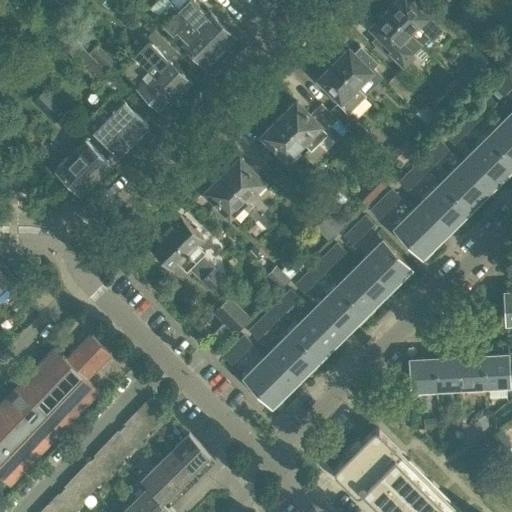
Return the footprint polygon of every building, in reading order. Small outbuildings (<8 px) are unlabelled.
[(179,9),(170,0),(159,0),(152,8),(175,31),(177,29),(184,36),(180,40),(191,50),(184,57),(194,67),(200,60),(207,66),(209,64),(212,64),(216,59),(216,57),(222,51),(179,9)] [(193,0),(188,0),(179,9),(222,51),(228,46),(230,46),(234,41),(234,39),(237,37),(211,10),(207,13),(193,0)] [(409,32),(421,44),(428,38),(430,40),(442,29),(436,23),(443,17),(426,0),(412,0),(411,1),(409,0),(394,0),(386,9),(387,10),(409,32)] [(377,20),(372,26),(381,36),(374,43),(387,55),(391,51),(403,63),(413,54),(412,53),(421,44),(409,32),(387,10),(386,9),(377,17),(377,20)] [(135,52),(178,95),(193,81),(169,57),(177,50),(156,29),(148,36),(150,38),(135,52)] [(80,44),(71,35),(62,44),(100,82),(110,73),(81,43),(80,44)] [(94,47),(89,52),(110,73),(118,64),(98,44),(94,47)] [(341,53),(333,61),(334,63),(356,85),(366,94),(374,85),(383,76),(374,67),(379,62),(360,44),(353,52),(348,48),(344,53),(341,53)] [(135,53),(134,52),(120,66),(136,83),(162,110),(178,95),(135,52),(135,53)] [(492,68),(479,54),(468,65),(481,79),(492,68)] [(356,85),(334,63),(333,61),(323,71),(323,75),(319,79),(341,99),(338,102),(349,113),(366,95),(356,85)] [(504,94),(511,85),(511,69),(496,86),(504,94)] [(396,74),(388,82),(406,100),(414,92),(396,74)] [(35,100),(33,102),(44,112),(55,100),(44,90),(35,100)] [(124,100),(113,92),(85,120),(119,153),(149,123),(124,99),(124,100)] [(458,103),(447,92),(431,107),(442,118),(458,103)] [(487,111),(496,102),(488,93),(478,102),(487,111)] [(295,103),(292,103),(287,107),(287,110),(279,118),(303,142),(309,148),(318,157),(325,150),(318,142),(329,132),(323,126),(325,124),(299,98),(295,103)] [(475,123),(487,111),(478,102),(467,114),(475,123)] [(511,136),(511,113),(510,112),(499,123),(511,136)] [(464,134),(475,123),(467,114),(455,125),(464,134)] [(368,147),(376,139),(353,117),(345,125),(368,147)] [(272,125),(269,125),(264,129),(264,133),(263,134),(286,158),(303,142),(279,118),(272,125)] [(511,159),(511,136),(499,123),(487,135),(511,159)] [(473,149),(461,137),(464,134),(455,125),(446,134),(454,143),(453,144),(465,156),(464,157),(492,186),(504,174),(476,146),(473,149)] [(504,174),(511,166),(511,159),(487,135),(476,146),(504,174)] [(80,192),(81,192),(110,162),(86,138),(56,168),(80,192)] [(441,157),(449,148),(441,139),(432,148),(441,157)] [(376,148),(372,152),(378,159),(380,161),(378,162),(384,168),(385,167),(394,158),(380,144),(376,148)] [(312,163),(318,157),(309,148),(303,154),(312,163)] [(429,168),(441,157),(432,148),(421,159),(429,168)] [(230,167),(223,174),(247,198),(253,204),(259,198),(259,194),(255,190),(264,181),(240,157),(238,159),(235,159),(230,163),(230,167)] [(481,197),(492,186),(464,157),(453,169),(481,197)] [(418,179),(429,168),(421,159),(409,171),(418,179)] [(384,168),(378,162),(370,170),(374,174),(383,184),(393,175),(385,167),(384,168)] [(469,209),(481,197),(453,169),(441,180),(469,209)] [(408,189),(418,179),(409,171),(399,181),(408,189)] [(215,181),(212,181),(208,185),(208,189),(206,191),(229,215),(240,204),(255,219),(262,213),(253,204),(247,198),(223,174),(215,181)] [(384,185),(383,184),(374,174),(355,192),(365,203),(384,185)] [(441,180),(430,192),(458,220),(469,209),(441,180)] [(394,202),(399,196),(392,188),(386,194),(394,202)] [(446,231),(458,220),(430,192),(418,203),(446,231)] [(379,217),(394,202),(386,194),(371,209),(379,217)] [(262,213),(268,207),(259,198),(253,204),(262,213)] [(435,243),(446,231),(418,203),(407,214),(435,243)] [(337,231),(346,222),(332,208),(323,217),(337,231)] [(359,237),(374,222),(366,214),(351,229),(359,237)] [(423,255),(435,243),(407,214),(394,226),(423,255)] [(181,216),(178,216),(172,222),(172,225),(167,231),(197,261),(218,281),(224,275),(203,255),(206,251),(198,243),(204,237),(182,215),(181,216)] [(328,239),(337,231),(323,217),(315,225),(328,239)] [(353,243),(359,237),(351,229),(346,235),(353,243)] [(160,237),(157,237),(151,243),(151,246),(151,247),(173,269),(180,262),(188,270),(191,267),(212,287),(218,281),(197,261),(167,231),(160,237)] [(399,278),(411,266),(383,238),(371,250),(399,278)] [(336,260),(346,251),(337,242),(327,251),(336,260)] [(253,246),(246,252),(253,259),(259,252),(253,246)] [(388,289),(399,278),(371,250),(360,261),(388,289)] [(313,283),(336,260),(327,251),(304,274),(313,283)] [(289,277),(307,260),(299,252),(281,270),(276,264),(267,273),(281,287),(290,278),(289,277)] [(376,301),(388,289),(360,261),(348,272),(376,301)] [(0,291),(10,282),(0,271),(0,291)] [(337,284),(365,312),(376,301),(348,272),(337,284)] [(304,292),(313,283),(304,274),(295,283),(304,292)] [(49,305),(58,296),(40,278),(31,287),(49,305)] [(353,324),(365,312),(337,284),(325,295),(353,324)] [(40,313),(49,305),(31,287),(22,295),(40,313)] [(290,306),(299,297),(291,288),(281,297),(290,306)] [(229,295),(214,311),(236,332),(251,317),(229,295)] [(342,335),(353,324),(325,295),(314,307),(342,335)] [(267,328),(290,306),(281,297),(258,320),(267,328)] [(330,346),(342,335),(314,307),(302,318),(330,346)] [(319,358),(330,346),(302,318),(291,329),(319,358)] [(257,338),(267,328),(258,320),(249,329),(257,338)] [(307,369),(319,358),(291,329),(279,341),(307,369)] [(88,376),(111,352),(92,334),(68,358),(56,346),(0,404),(0,472),(10,483),(101,389),(88,376)] [(232,363),(252,342),(245,334),(224,355),(232,363)] [(296,381),(307,369),(279,341),(268,352),(296,381)] [(284,392),(296,381),(268,352),(256,364),(284,392)] [(485,385),(510,384),(508,353),(483,354),(485,385)] [(461,386),(485,385),(483,354),(459,355),(461,386)] [(437,388),(461,386),(459,355),(435,356),(437,388)] [(412,389),(437,388),(435,356),(410,358),(412,389)] [(272,404),(284,392),(256,364),(244,376),(272,404)] [(156,410),(163,404),(154,395),(147,401),(156,410)] [(488,425),(487,413),(472,424),(467,422),(463,422),(464,442),(477,432),(488,425)] [(437,417),(424,418),(425,427),(437,427),(437,417)] [(128,439),(135,432),(126,424),(120,430),(128,439)] [(334,468),(334,469),(334,470),(335,470),(335,471),(335,472),(336,472),(354,490),(354,491),(355,491),(356,491),(356,492),(357,492),(358,492),(359,492),(360,492),(361,491),(362,490),(364,488),(371,496),(387,511),(455,511),(397,454),(402,450),(380,428),(379,428),(379,427),(378,427),(377,427),(376,427),(375,427),(374,427),(373,427),(373,428),(372,428),(362,438),(346,455),(336,465),(335,465),(335,466),(335,467),(334,467),(334,468)] [(491,435),(495,442),(505,436),(500,429),(491,435)] [(199,474),(216,457),(190,431),(173,447),(199,474)] [(138,448),(144,442),(135,432),(128,439),(138,448)] [(185,489),(199,474),(173,447),(158,462),(185,489)] [(502,452),(508,461),(511,459),(511,451),(510,447),(502,452)] [(98,470),(105,464),(96,455),(89,461),(98,470)] [(185,489),(158,462),(142,478),(149,485),(150,484),(170,503),(185,489)] [(107,479),(113,473),(105,464),(98,470),(107,479)] [(142,478),(127,493),(134,500),(145,511),(174,511),(176,510),(170,503),(150,484),(149,485),(142,478)] [(68,501),(74,495),(66,486),(60,493),(68,501)] [(77,511),(84,504),(74,495),(68,501),(77,511)] [(145,511),(134,500),(121,511),(145,511)]
